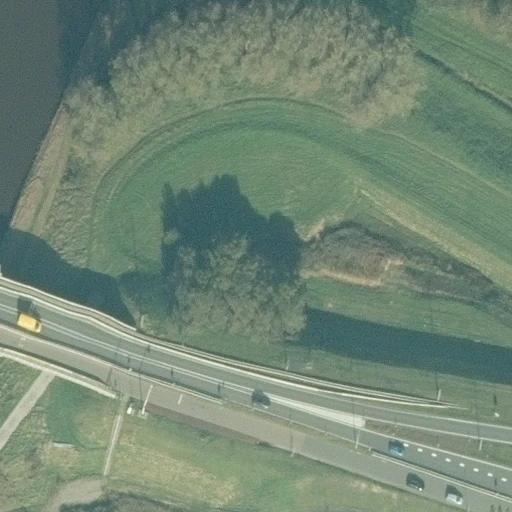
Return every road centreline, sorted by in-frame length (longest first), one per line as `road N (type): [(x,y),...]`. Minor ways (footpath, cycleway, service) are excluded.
road 1 (unclassified): [(496,511),(0,359)]
road 2 (primary): [(251,403),(511,485)]
road 3 (primary): [(511,438),(251,403)]
road 4 (primary): [(251,403),(0,328)]
